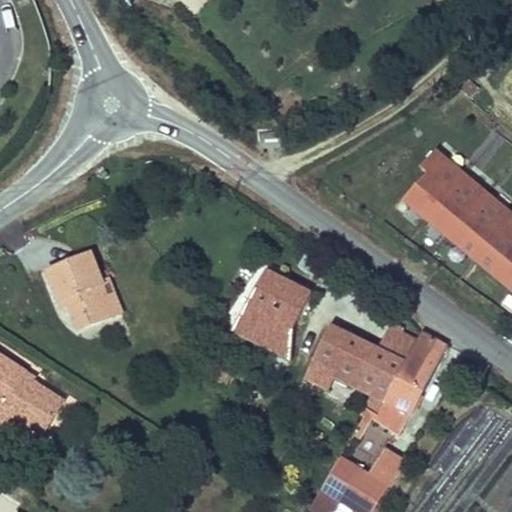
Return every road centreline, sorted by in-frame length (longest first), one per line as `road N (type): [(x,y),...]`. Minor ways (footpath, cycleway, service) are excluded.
road 1 (tertiary): [(110,106),(204,139),(511,365)]
road 2 (track): [(511,0),(419,91),(267,181)]
road 3 (tertiary): [(0,211),(56,168),(110,106)]
